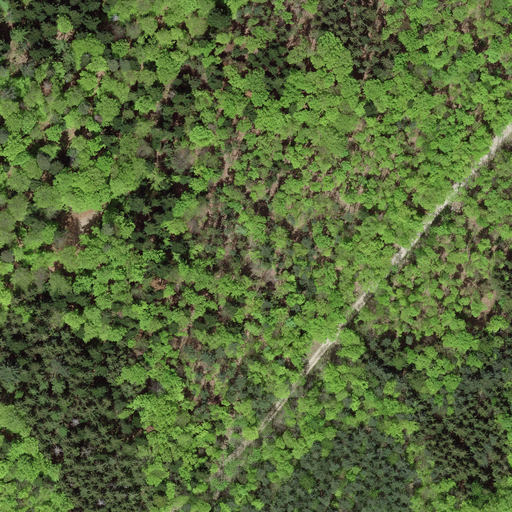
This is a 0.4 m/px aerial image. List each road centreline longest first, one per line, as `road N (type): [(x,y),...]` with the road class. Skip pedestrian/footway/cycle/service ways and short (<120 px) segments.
road 1 (track): [(511,127),(213,476),(166,511)]
road 2 (track): [(217,471),(249,303),(250,220),(317,0)]
road 3 (track): [(0,300),(113,198),(209,0)]
road 4 (track): [(327,346),(381,351),(511,309)]
